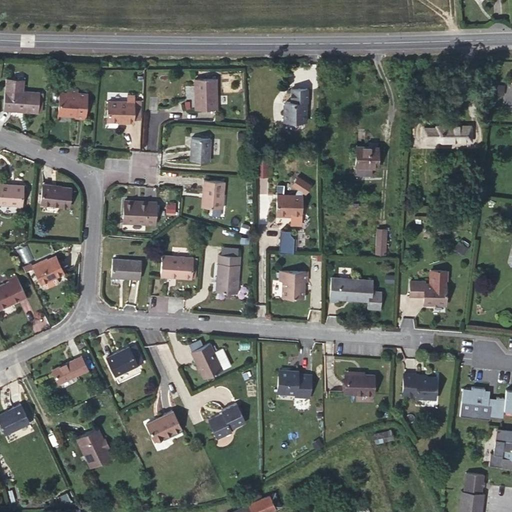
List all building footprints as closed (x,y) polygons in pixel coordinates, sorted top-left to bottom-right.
[(23,91),(24,79),(6,78),(4,110),(38,113),(40,92),(23,91)] [(216,78),(194,79),(195,109),(217,108),(216,78)] [(308,88),(291,88),(291,101),(286,102),(284,103),(284,121),(306,121),(306,111),(305,111),(305,107),(306,107),(306,102),(308,102),(308,88)] [(78,90),(60,89),(57,114),(68,115),(69,114),(72,114),(72,116),(75,116),(75,118),(85,119),(87,93),(77,92),(78,90)] [(108,100),(107,119),(120,120),(125,120),(125,121),(133,122),(134,118),(134,99),(135,94),(127,94),(127,101),(108,100)] [(436,126),(436,128),(424,128),(424,139),(437,139),(437,141),(471,140),(470,126),(436,126)] [(210,138),(191,137),(190,160),(209,161),(210,138)] [(369,146),(356,145),(355,174),(372,175),(372,166),(378,166),(379,147),(378,147),(378,143),(369,142),(369,146)] [(269,156),(257,156),(257,176),(269,176),(269,156)] [(290,182),(304,192),(311,182),(296,172),(290,182)] [(224,180),(204,179),(201,206),(222,208),(224,180)] [(0,182),(0,203),(22,205),(23,186),(9,185),(9,183),(0,182)] [(42,184),(40,203),(69,206),(71,187),(42,184)] [(276,215),(287,215),(287,213),(290,213),(302,214),(303,194),(277,193),(276,215)] [(133,202),(133,200),(124,200),(123,222),(154,224),(155,204),(133,202)] [(290,216),(290,224),(302,224),(302,214),(290,213),(290,216)] [(375,254),(386,254),(386,228),(377,228),(375,254)] [(459,242),(456,247),(464,252),(468,247),(459,242)] [(26,245),(18,248),(22,260),(30,257),(26,245)] [(221,246),(221,254),(237,255),(238,247),(221,246)] [(193,256),(162,254),(161,272),(176,274),(176,277),(191,278),(192,276),(193,256)] [(218,254),(216,291),(237,293),(240,255),(237,255),(221,254),(218,254)] [(42,260),(32,265),(41,283),(42,282),(44,287),(47,288),(58,283),(59,280),(56,275),(64,272),(56,255),(43,261),(42,260)] [(140,278),(141,260),(112,258),(111,276),(140,278)] [(307,271),(280,270),(279,280),(282,280),(281,297),(303,298),(304,288),(302,287),(303,284),(304,284),(304,281),(306,281),(307,271)] [(0,308),(13,303),(12,299),(25,293),(16,274),(8,278),(9,280),(0,284),(0,308)] [(373,280),(331,277),(329,301),(338,301),(338,299),(368,301),(367,308),(380,309),(381,292),(372,291),(373,280)] [(425,281),(410,281),(410,296),(423,296),(423,304),(445,304),(446,284),(425,283),(425,281)] [(12,299),(13,303),(26,296),(25,293),(12,299)] [(209,342),(191,351),(204,378),(222,369),(209,342)] [(129,346),(138,365),(143,362),(135,343),(129,346)] [(129,345),(105,357),(115,376),(138,365),(129,346),(129,345)] [(87,368),(81,355),(52,369),(58,383),(87,368)] [(297,374),(297,371),(278,370),(277,392),(296,393),(296,396),(309,397),(311,375),(297,374)] [(345,373),(344,392),(373,393),(374,374),(363,374),(345,373)] [(420,377),(420,374),(403,373),(402,395),(415,395),(415,397),(435,398),(436,376),(426,376),(425,376),(426,377),(420,377)] [(511,409),(511,389),(506,389),(504,398),(496,397),(496,400),(488,400),(489,395),(484,394),(484,389),(485,388),(471,386),(471,389),(463,388),(460,415),(489,419),(489,415),(502,416),(503,409),(511,409)] [(222,412),(207,418),(217,438),(231,432),(230,429),(246,422),(237,402),(221,410),(222,412)] [(29,422),(21,404),(0,413),(0,423),(5,433),(29,422)] [(180,425),(172,410),(146,422),(155,440),(165,436),(164,433),(180,425)] [(164,433),(165,436),(181,428),(180,425),(164,433)] [(98,427),(76,437),(91,467),(112,457),(108,447),(103,438),(98,427)] [(393,438),(390,430),(374,434),(376,442),(393,438)] [(500,467),(506,467),(507,465),(511,465),(511,431),(498,430),(495,452),(491,452),(490,465),(500,466),(500,467)] [(323,445),(318,438),(312,442),(316,449),(323,445)] [(461,490),(458,511),(481,511),(484,493),(481,492),(483,474),(465,472),(463,490),(461,490)] [(275,492),(229,511),(266,511),(281,506),(275,492)]
